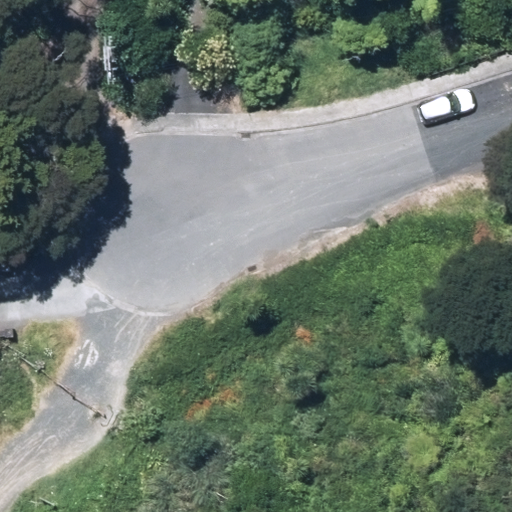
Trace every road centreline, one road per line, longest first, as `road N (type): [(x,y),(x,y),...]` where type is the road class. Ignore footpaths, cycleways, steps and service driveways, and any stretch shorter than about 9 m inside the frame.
road 1 (residential): [(186,217),(511,130)]
road 2 (track): [(186,217),(0,480)]
